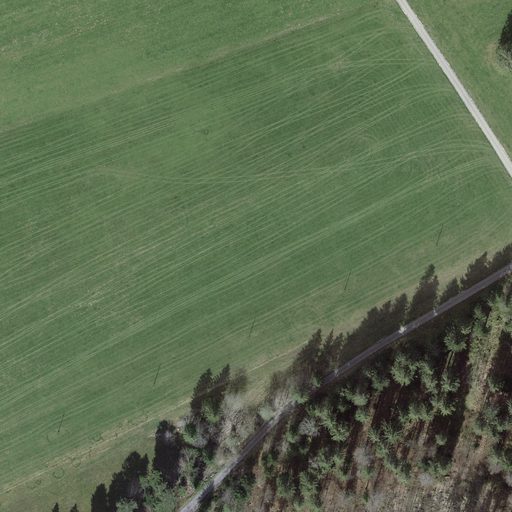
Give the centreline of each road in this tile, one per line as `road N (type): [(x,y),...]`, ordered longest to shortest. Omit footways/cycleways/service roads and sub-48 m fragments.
road 1 (track): [(208,511),(374,358),(511,265)]
road 2 (track): [(511,168),(402,0)]
